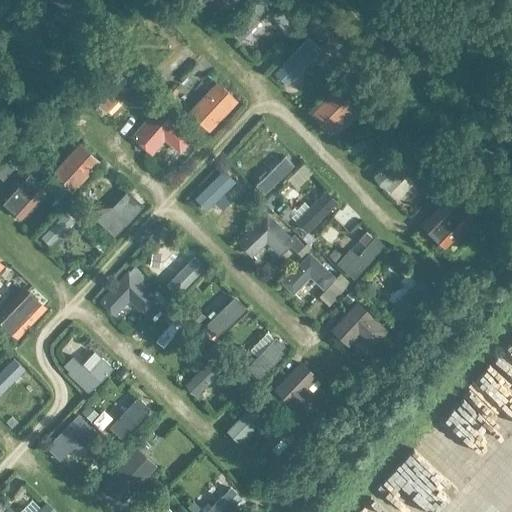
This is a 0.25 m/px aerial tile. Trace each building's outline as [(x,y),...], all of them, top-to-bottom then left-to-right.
[(81,0),(50,0),(64,24),(88,11),(81,0)] [(197,0),(210,12),(211,11),(214,14),(225,3),(222,0),(197,0)] [(240,41),(262,18),(270,10),(273,7),(266,0),(258,0),(229,31),(240,41)] [(281,10),(272,19),(282,28),(291,20),(281,10)] [(30,14),(22,18),(10,24),(28,59),(48,48),(31,13),(30,14)] [(292,73),(312,50),(304,42),(283,65),(292,73)] [(115,61),(85,92),(106,113),(136,81),(115,61)] [(217,81),(188,111),(209,131),(238,101),(217,81)] [(339,83),(309,114),(329,134),(360,103),(339,83)] [(157,106),(131,136),(153,153),(164,140),(179,153),(193,138),(157,106)] [(79,142),(51,173),(72,193),(101,162),(79,142)] [(402,146),(373,176),(385,189),(400,173),(404,176),(405,174),(415,185),(428,172),(423,167),(417,161),(422,157),(414,148),(409,153),(402,146)] [(269,165),(264,171),(259,176),(271,188),(273,186),(278,181),(301,159),(295,152),(288,147),(269,165)] [(244,191),(238,186),(222,170),(195,197),(205,208),(207,205),(216,195),(222,189),(227,194),(229,192),(233,196),(235,197),(237,197),(239,197),(240,196),(244,191)] [(49,190),(48,189),(29,172),(1,201),(21,220),(49,190)] [(437,207),(422,223),(441,241),(454,228),(458,232),(474,216),(453,196),(461,187),(452,178),(430,200),(437,207)] [(382,202),(397,219),(418,200),(402,183),(382,202)] [(98,207),(91,215),(114,235),(143,205),(128,190),(112,206),(98,207)] [(325,190),(295,221),(307,233),(338,202),(325,190)] [(41,238),(50,247),(75,221),(66,212),(41,238)] [(267,214),(239,240),(250,252),(268,235),(282,250),(288,244),(296,253),(303,246),(295,237),(291,240),(267,214)] [(350,248),(337,263),(336,264),(354,279),(384,244),(374,236),(357,255),(350,248)] [(336,262),(341,256),(334,250),(328,256),(336,262)] [(310,252),(281,282),(293,294),(310,276),(323,289),(335,276),(310,252)] [(159,268),(161,255),(152,254),(150,266),(159,268)] [(179,294),(203,269),(195,261),(171,286),(179,294)] [(128,269),(99,300),(115,316),(129,301),(140,311),(141,310),(151,318),(162,306),(161,304),(165,299),(156,291),(154,294),(142,282),(147,277),(134,266),(129,271),(128,269)] [(350,282),(340,274),(319,297),(328,306),(350,282)] [(363,275),(357,281),(364,287),(367,284),(370,281),(363,275)] [(399,321),(430,290),(420,279),(389,311),(399,321)] [(179,295),(188,305),(204,290),(195,280),(179,295)] [(23,284),(0,308),(0,321),(17,339),(48,307),(23,284)] [(348,304),(353,300),(356,296),(351,290),(342,298),(348,304)] [(208,327),(217,335),(219,337),(247,308),(236,297),(219,316),(213,322),(208,327)] [(359,301),(333,328),(331,330),(348,346),(359,334),(373,346),(389,329),(359,301)] [(200,323),(206,317),(197,310),(192,316),(200,323)] [(247,367),(247,368),(259,379),(266,372),(288,349),(277,337),(251,363),(247,367)] [(199,359),(206,353),(201,347),(194,353),(199,359)] [(242,361),(249,355),(241,348),(235,354),(242,361)] [(217,375),(222,370),(227,364),(216,353),(185,384),(189,391),(196,395),(217,375)] [(73,355),(63,365),(68,371),(67,372),(88,393),(113,368),(102,357),(90,369),(83,363),(82,364),(73,355)] [(0,393),(4,389),(25,368),(12,356),(0,369),(0,393)] [(320,403),(311,394),(306,390),(318,378),(301,361),(274,389),(293,408),(288,413),(296,422),(301,416),(305,420),(320,403)] [(238,388),(242,393),(248,387),(244,382),(238,388)] [(137,398),(111,427),(123,437),(149,408),(137,398)] [(267,409),(257,399),(229,428),(239,437),(250,426),(252,428),(258,422),(256,420),(267,409)] [(88,407),(82,412),(91,421),(96,416),(88,407)] [(78,414),(46,446),(60,459),(73,445),(76,448),(87,446),(98,434),(78,414)] [(11,416),(5,422),(12,428),(18,423),(11,416)] [(296,438),(289,430),(282,437),(289,445),(296,438)] [(136,448),(102,483),(123,502),(155,467),(136,448)] [(500,448),(485,456),(491,467),(506,459),(500,448)] [(72,480),(79,488),(94,475),(86,467),(72,480)] [(226,490),(211,506),(206,511),(204,511),(221,511),(235,498),(226,490)] [(159,501),(148,511),(169,511),(170,511),(159,501)] [(188,507),(192,511),(197,511),(200,509),(193,502),(188,507)]
